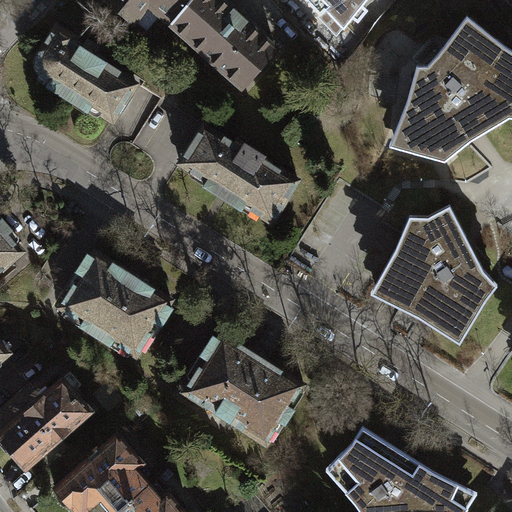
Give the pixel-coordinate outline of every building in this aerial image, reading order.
[(174,25),(195,0),(109,0),(109,1),(136,23),(151,5),(174,25)] [(278,48),(223,0),(195,0),(174,25),(245,86),(278,48)] [(361,0),(312,0),(336,24),(361,0)] [(429,64),(417,65),(411,88),(405,106),(398,124),(402,125),(397,146),(445,159),(468,141),(509,117),(511,116),(511,49),(506,46),(472,19),(457,35),(454,33),(429,64)] [(74,35),(56,24),(37,55),(35,60),(35,65),(37,70),(41,74),(112,118),(135,82),(70,41),(74,35)] [(300,180),(207,122),(183,162),(276,219),(300,180)] [(398,249),(375,292),(461,339),(496,284),(482,269),(449,205),(430,218),(412,216),(398,249)] [(0,267),(22,249),(6,231),(11,227),(1,215),(0,216),(0,267)] [(80,271),(59,304),(76,315),(74,319),(115,345),(117,341),(136,353),(156,321),(161,323),(172,306),(167,304),(171,298),(94,250),(91,255),(87,252),(76,269),(80,271)] [(184,388),(267,440),(278,421),(283,424),(297,403),(292,400),(304,382),(221,330),(217,336),(213,333),(201,352),(205,355),(184,388)] [(13,450),(26,465),(91,410),(62,377),(0,430),(0,442),(7,450),(13,450)] [(431,470),(362,427),(354,441),(327,468),(363,509),(363,511),(461,511),(474,492),(431,470)] [(70,502),(79,511),(110,511),(147,480),(135,466),(141,460),(118,433),(56,486),(56,494),(64,502),(70,502)] [(275,466),(254,484),(278,511),(304,511),(310,507),(275,466)] [(160,495),(147,480),(110,511),(186,511),(167,489),(160,495)]
